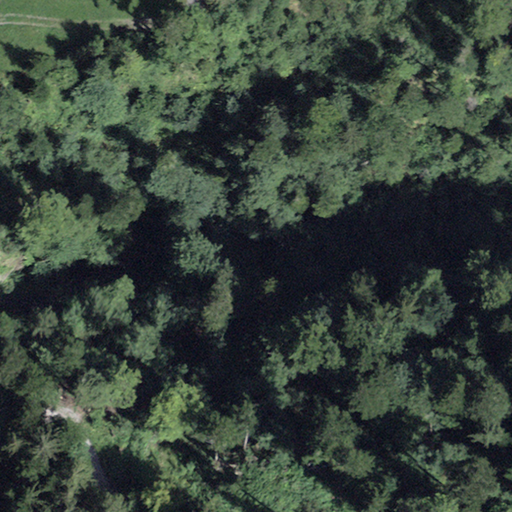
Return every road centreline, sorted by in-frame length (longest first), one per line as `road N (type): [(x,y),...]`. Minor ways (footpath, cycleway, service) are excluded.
road 1 (track): [(0,19),(180,23),(201,9),(199,0)]
road 2 (track): [(131,511),(91,468),(75,431),(0,414)]
